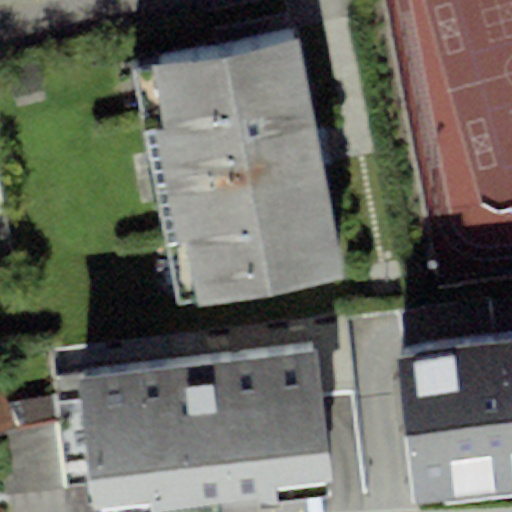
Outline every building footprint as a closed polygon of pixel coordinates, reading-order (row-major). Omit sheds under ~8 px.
[(298,36),(154,64),(166,124),(143,129),(165,244),(186,240),(198,305),(344,277),(298,36)] [(511,334),(398,350),(416,503),(511,496),(511,334)] [(314,343),(69,373),(72,395),(52,397),(55,422),(63,486),(88,482),(91,505),(152,498),(153,511),(184,511),(275,501),(273,486),(331,479),(314,343)] [(0,392),(0,429),(13,424),(0,392)] [(63,486),(55,422),(0,429),(0,440),(6,492),(63,486)]
